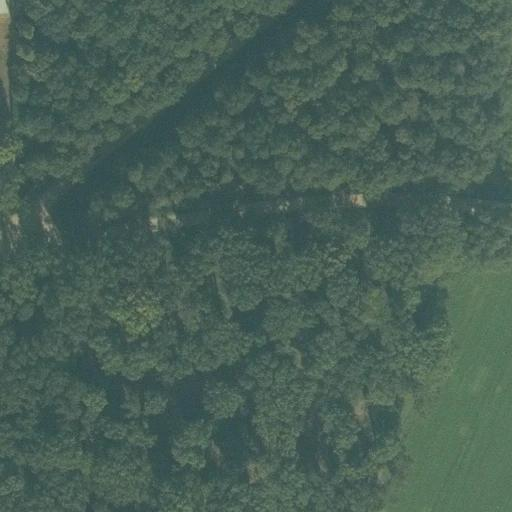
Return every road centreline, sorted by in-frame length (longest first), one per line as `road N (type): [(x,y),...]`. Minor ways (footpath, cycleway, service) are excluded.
road 1 (track): [(28,240),(337,197),(511,210)]
road 2 (track): [(28,240),(39,200),(287,0)]
